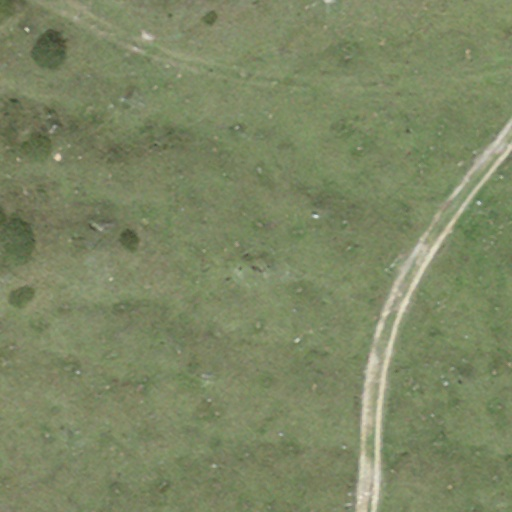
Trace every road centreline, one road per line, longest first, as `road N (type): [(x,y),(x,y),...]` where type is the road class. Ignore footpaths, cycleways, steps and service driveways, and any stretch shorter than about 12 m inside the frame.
road 1 (track): [(511,107),(301,99),(96,0)]
road 2 (track): [(511,138),(418,264),(393,319),(376,383),(364,511)]
